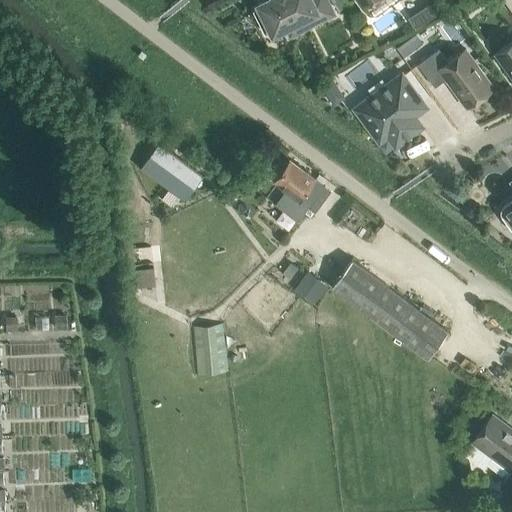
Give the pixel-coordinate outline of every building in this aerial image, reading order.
[(273,34),(287,27),(291,35),(332,14),(325,0),(269,0),(258,5),(260,8),(254,11),(265,34),(271,31),(273,34)] [(428,3),(418,10),(425,21),(435,14),(428,3)] [(405,40),(396,47),(403,56),(412,49),(405,40)] [(511,42),(495,54),(511,77),(511,42)] [(439,50),(430,56),(418,65),(435,87),(446,79),(466,107),(493,88),(466,50),(448,62),(439,50)] [(142,51),(138,56),(143,59),(147,54),(142,51)] [(358,110),(357,114),(363,122),(367,122),(380,140),(388,134),(396,145),(420,126),(412,115),(412,110),(422,103),(401,76),(371,98),(368,98),(359,104),(358,108),(357,110),(358,110)] [(159,145),(142,168),(185,199),(201,176),(159,145)] [(273,180),(286,190),(275,204),(298,221),(309,206),(309,207),(325,187),(315,179),(290,159),(273,180)] [(511,200),(504,206),(501,209),(501,213),(502,216),(511,229),(511,200)] [(427,358),(447,331),(351,259),(331,286),(427,358)] [(290,261),(282,272),(289,278),(298,267),(290,261)] [(153,267),(130,269),(132,287),(155,285),(153,267)] [(307,269),(294,288),(294,289),(314,303),(327,284),(307,269)] [(66,316),(56,317),(56,329),(66,328),(66,316)] [(7,330),(17,330),(16,318),(6,318),(7,330)] [(222,324),(192,326),(196,374),(227,372),(222,324)] [(511,429),(493,415),(491,417),(473,441),(511,470),(511,468),(511,429)]
